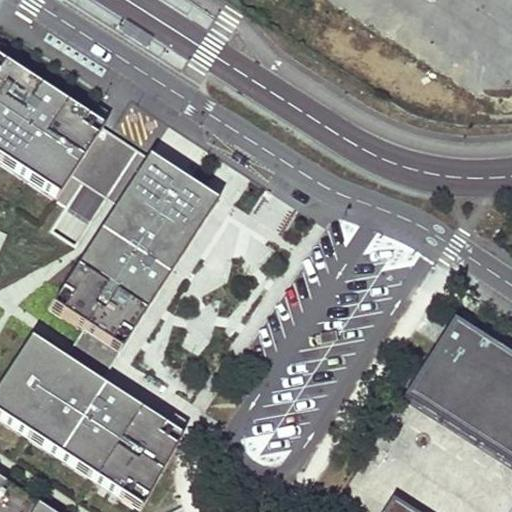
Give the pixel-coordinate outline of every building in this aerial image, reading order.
[(57,103),(2,68),(0,70),(0,151),(5,155),(0,161),(0,163),(5,155),(19,164),(13,173),(28,183),(34,174),(47,182),(41,192),(56,201),(71,179),(101,132),(100,132),(85,155),(75,149),(90,125),(66,110),(61,118),(51,111),(57,103)] [(66,110),(57,103),(51,111),(61,118),(66,110)] [(100,132),(90,125),(75,149),(85,155),(100,132)] [(146,161),(101,132),(71,179),(115,208),(146,161)] [(5,155),(0,163),(0,164),(13,173),(19,164),(5,155)] [(171,178),(146,161),(88,250),(98,257),(87,274),(77,267),(59,295),(69,301),(59,317),(119,356),(216,207),(181,184),(169,202),(159,195),(171,178)] [(34,174),(28,183),(41,192),(47,182),(34,174)] [(181,184),(171,178),(159,195),(169,202),(181,184)] [(98,257),(88,250),(77,267),(87,274),(98,257)] [(49,310),(59,317),(69,301),(59,295),(49,310)] [(511,364),(451,325),(419,376),(435,386),(420,409),(511,466),(511,364)] [(110,368),(119,356),(83,332),(74,346),(62,364),(98,387),(110,368)] [(44,352),(29,343),(22,352),(37,362),(44,352)] [(147,503),(175,451),(157,439),(164,430),(132,409),(112,439),(97,429),(106,415),(112,420),(117,411),(116,410),(121,402),(62,364),(44,352),(37,362),(22,352),(0,386),(0,408),(5,412),(0,420),(0,422),(26,439),(33,429),(50,441),(44,451),(73,469),(79,459),(97,471),(91,481),(119,499),(125,489),(147,503)] [(511,466),(420,409),(435,386),(419,376),(401,403),(511,473),(511,466)] [(112,439),(132,409),(121,402),(116,410),(117,411),(112,420),(106,415),(97,429),(112,439)] [(33,429),(26,439),(44,451),(50,441),(33,429)] [(175,451),(181,441),(164,430),(157,439),(175,451)] [(79,459),(73,469),(91,481),(97,471),(79,459)] [(4,486),(23,498),(29,488),(11,476),(4,486)] [(26,511),(17,506),(23,498),(4,486),(0,492),(0,511),(26,511)] [(125,489),(119,499),(139,511),(141,511),(147,503),(125,489)] [(44,511),(23,498),(17,506),(26,511),(44,511)] [(383,511),(511,511),(511,510),(510,511),(405,511),(390,502),(383,511)]
